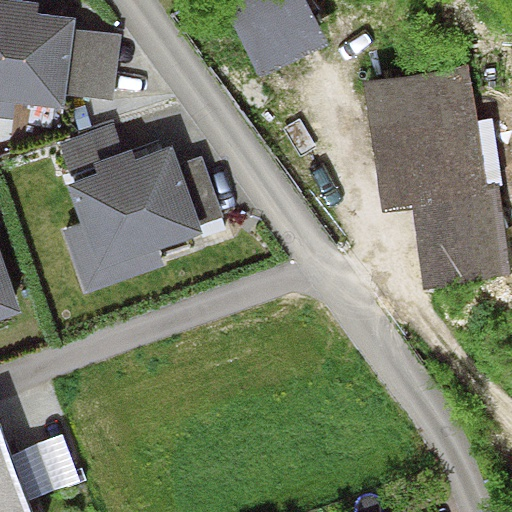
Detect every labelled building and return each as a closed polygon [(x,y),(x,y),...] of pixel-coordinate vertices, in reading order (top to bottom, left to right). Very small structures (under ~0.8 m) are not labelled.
[(328,47),(302,0),(245,0),(228,9),(266,80),(328,47)] [(69,24),(0,14),(0,96),(57,105),(69,24)] [(490,186),(485,187),(467,68),(363,83),(382,215),(409,211),(425,287),(508,269),(490,186)] [(195,231),(166,157),(75,191),(103,266),(195,231)] [(0,314),(12,311),(0,273),(0,314)] [(30,511),(0,430),(0,511),(30,511)]
